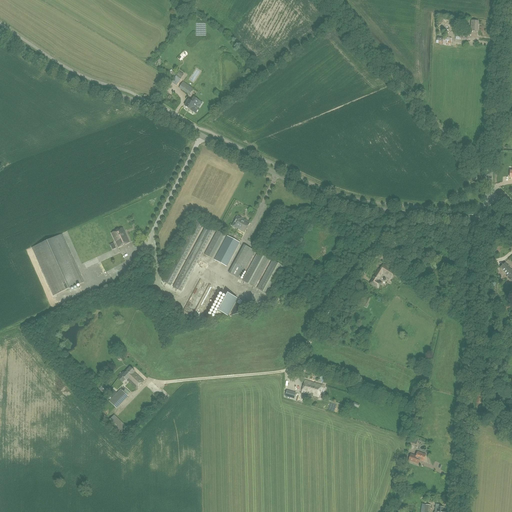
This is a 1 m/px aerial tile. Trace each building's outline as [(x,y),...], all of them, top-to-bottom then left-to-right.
[(436,43),(451,46),(452,39),(445,38),(445,32),(443,32),(443,22),(446,23),(446,26),(452,27),(452,18),(439,17),(438,37),(436,43)] [(471,27),(471,31),(474,32),(478,32),(479,22),(472,21),(471,25),(469,25),(469,27),(471,27)] [(470,41),(471,33),(471,32),(461,31),(461,32),(457,31),(456,38),(457,38),(457,40),(470,41)] [(192,90),(182,84),(179,89),(189,95),(192,90)] [(185,106),(196,113),(199,109),(196,107),(200,101),(194,98),(192,102),(189,100),(185,106)] [(250,223),(238,216),(232,227),(237,229),(237,228),(246,232),(250,223)] [(196,219),(162,282),(171,286),(204,224),(196,219)] [(181,292),(215,230),(207,225),(173,287),(181,292)] [(123,228),(112,233),(115,242),(116,242),(119,247),(129,243),(123,228)] [(218,230),(206,254),(213,257),(225,234),(218,230)] [(229,233),(215,260),(227,266),(239,243),(232,239),(234,235),(229,233)] [(62,234),(32,248),(53,296),(55,295),(56,295),(84,282),(62,234)] [(250,249),(240,267),(245,270),(255,252),(250,249)] [(270,259),(258,253),(242,281),(254,288),(270,259)] [(284,267),(272,261),(257,289),(269,296),(284,267)] [(511,271),(505,263),(500,267),(509,278),(508,279),(510,282),(511,281),(511,280),(511,271)] [(378,269),(369,284),(374,287),(375,286),(378,288),(380,286),(375,283),(376,280),(378,281),(382,274),(391,279),(396,271),(383,264),(379,270),(378,269)] [(228,316),(237,299),(228,293),(218,311),(228,316)] [(194,301),(187,309),(192,313),(199,305),(194,301)] [(144,381),(134,372),(135,372),(130,367),(124,374),(123,372),(118,378),(123,382),(126,379),(127,380),(137,389),(144,381)] [(302,392),(319,397),(322,386),(305,380),(302,392)] [(127,395),(121,389),(109,402),(115,407),(127,395)] [(128,428),(115,416),(114,415),(106,424),(120,437),(128,428)] [(417,452),(416,456),(411,454),(408,461),(418,464),(419,460),(424,462),(426,455),(417,452)]
